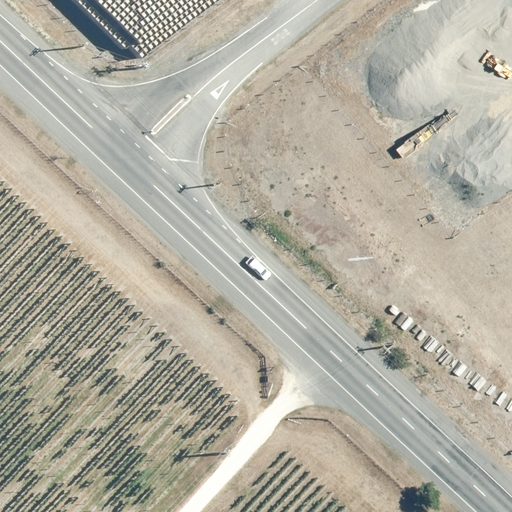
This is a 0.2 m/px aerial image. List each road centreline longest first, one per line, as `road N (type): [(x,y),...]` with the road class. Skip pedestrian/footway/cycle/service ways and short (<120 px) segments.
road 1 (secondary): [(500,511),(123,159)]
road 2 (unclassified): [(123,159),(314,0)]
road 3 (secondary): [(123,159),(0,42)]
